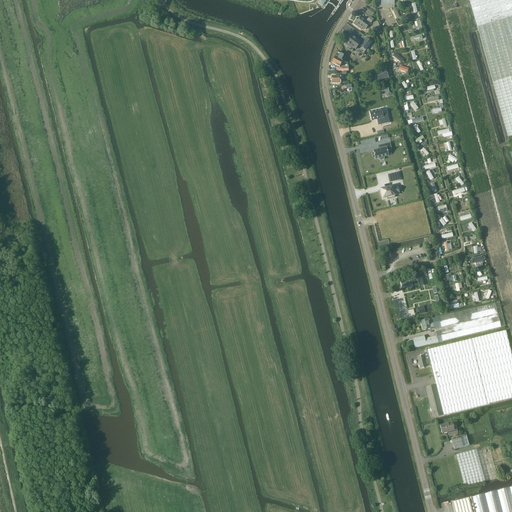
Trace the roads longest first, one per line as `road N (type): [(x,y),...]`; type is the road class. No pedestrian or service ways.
road 1 (tertiary): [(431,511),(324,81),(332,39),(356,0)]
road 2 (track): [(511,264),(441,0)]
